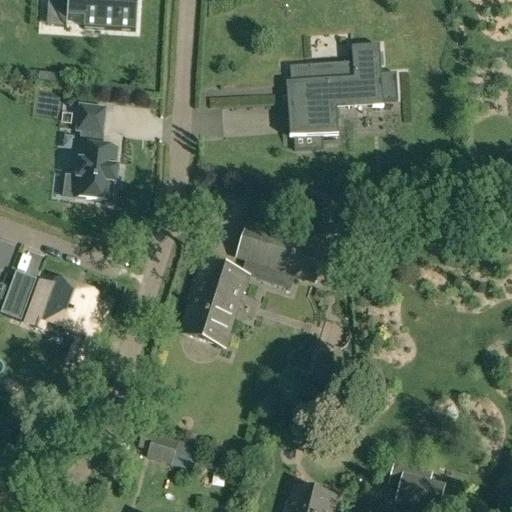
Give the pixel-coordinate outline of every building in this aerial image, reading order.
[(48,0),(46,28),(83,30),(135,33),(136,33),(136,32),(137,0),(48,0)] [(295,94),(291,94),(286,95),(289,140),(294,140),(294,153),(324,151),(323,138),(338,137),(336,112),(336,102),(366,101),(367,105),(383,104),(398,103),(396,75),(381,76),(379,48),(351,49),(351,51),(354,51),(355,65),(353,65),(354,80),(338,81),(337,67),(313,68),(289,69),(290,84),(291,87),(295,86),(295,94)] [(39,74),(38,82),(52,84),(53,76),(39,74)] [(77,133),(83,134),(85,134),(83,148),(81,147),(77,179),(77,181),(80,182),(78,199),(75,198),(75,200),(110,204),(113,186),(116,186),(116,183),(117,174),(117,170),(114,170),(117,152),(98,149),(100,136),(102,136),(105,112),(80,109),(77,133)] [(362,190),(362,196),(364,215),(401,212),(400,193),(399,187),(362,190)] [(237,259),(261,267),(314,284),(324,253),(247,229),(237,259)] [(246,279),(203,265),(181,336),(224,349),(246,279)] [(44,324),(80,337),(95,342),(107,309),(94,304),(96,298),(57,283),(55,289),(42,284),(26,325),(42,331),(44,324)] [(8,294),(0,316),(21,323),(29,301),(8,294)] [(156,439),(155,442),(144,440),(140,452),(150,455),(148,462),(173,468),(179,446),(156,439)] [(205,456),(201,470),(214,473),(218,460),(205,456)] [(445,511),(451,491),(452,489),(433,484),(436,475),(397,464),(391,487),(402,490),(398,507),(416,511),(445,511)] [(286,511),(331,511),(335,498),(293,487),(286,511)]
